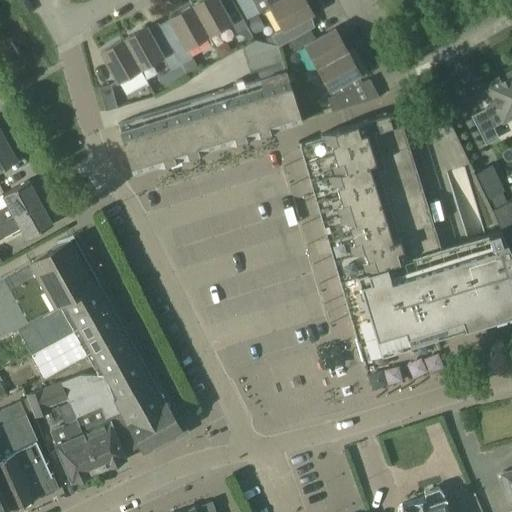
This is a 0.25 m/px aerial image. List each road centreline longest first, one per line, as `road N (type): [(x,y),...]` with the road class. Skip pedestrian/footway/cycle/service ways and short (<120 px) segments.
road 1 (residential): [(126,194),(253,446)]
road 2 (tertiary): [(253,446),(511,377)]
road 3 (residential): [(126,194),(102,163),(63,28)]
road 4 (tertiary): [(96,511),(253,446)]
road 5 (residential): [(387,67),(511,1)]
